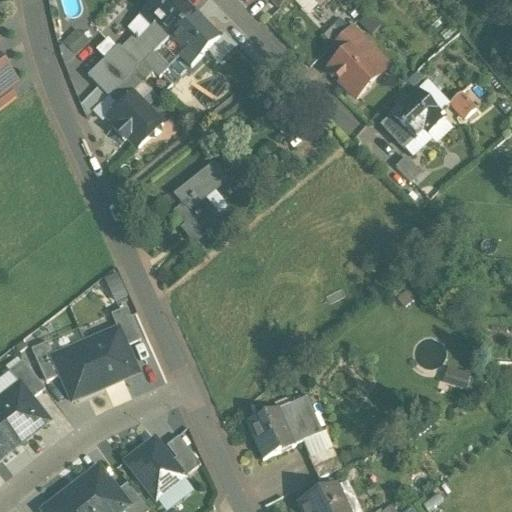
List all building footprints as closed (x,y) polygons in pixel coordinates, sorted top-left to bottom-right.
[(177,0),(159,0),(140,19),(152,30),(156,26),(171,40),(194,17),(177,0)] [(259,0),(267,7),(271,4),(279,13),(292,0),(259,0)] [(328,0),(308,0),(319,10),(328,0)] [(220,43),(194,17),(171,40),(185,55),(180,60),(191,71),(208,55),(220,43)] [(152,30),(139,43),(153,57),(171,40),(156,26),(152,30)] [(352,30),(331,51),(341,61),(354,49),(359,54),(367,45),(352,30)] [(220,43),(208,55),(219,66),(236,49),(225,38),(220,43)] [(139,43),(136,40),(120,55),(137,73),(145,66),(153,57),(139,43)] [(171,40),(153,57),(168,73),(178,83),(185,76),(191,71),(180,60),(185,55),(171,40)] [(390,69),(367,45),(359,54),(382,77),(390,69)] [(341,61),(328,74),(356,102),(382,77),(359,54),(354,49),(341,61)] [(117,52),(89,79),(109,100),(135,75),(136,74),(137,73),(120,55),(117,52)] [(168,73),(153,57),(145,66),(154,75),(160,81),(168,73)] [(154,75),(145,66),(137,73),(136,74),(146,84),(154,75)] [(109,100),(109,101),(119,111),(133,97),(145,85),(135,75),(109,100)] [(0,99),(9,92),(11,90),(0,76),(0,99)] [(178,83),(166,95),(178,108),(198,89),(185,76),(178,83)] [(469,91),(451,108),(466,124),(484,108),(469,91)] [(9,92),(0,99),(0,114),(17,102),(9,92)] [(445,125),(418,96),(391,122),(413,146),(423,136),(429,131),(433,136),(445,125)] [(163,129),(133,97),(119,111),(107,122),(118,133),(116,135),(125,145),(127,143),(138,153),(150,142),(155,141),(160,137),(160,132),(163,129)] [(413,146),(391,122),(382,130),(405,154),(413,146)] [(429,131),(423,136),(428,141),(433,136),(429,131)] [(406,162),(396,172),(410,187),(420,176),(406,162)] [(214,170),(176,201),(184,210),(176,217),(187,231),(183,234),(194,248),(221,226),(204,204),(227,186),(214,170)] [(104,283),(119,308),(131,301),(115,276),(104,283)] [(127,352),(141,346),(126,313),(111,320),(127,352)] [(118,335),(85,349),(104,392),(136,378),(137,377),(118,335)] [(47,348),(32,355),(46,387),(60,381),(47,348)] [(85,349),(53,363),(72,406),(104,392),(85,349)] [(32,404),(45,394),(23,366),(9,376),(20,389),(32,404)] [(20,389),(0,403),(0,422),(21,450),(50,428),(20,389)] [(319,438),(304,403),(278,414),(280,420),(289,416),(302,445),(319,438)] [(277,414),(249,426),(256,443),(254,444),(263,465),(303,446),(302,445),(293,449),(280,420),(278,414),(277,414)] [(0,422),(0,466),(21,450),(0,422)] [(168,430),(157,437),(164,449),(176,442),(168,430)] [(319,438),(302,445),(303,446),(309,461),(332,451),(326,436),(319,438)] [(170,465),(184,484),(202,469),(179,440),(168,448),(177,459),(170,465)] [(153,445),(126,467),(157,505),(184,484),(170,465),(153,445)] [(309,461),(309,462),(314,473),(337,462),(332,451),(309,461)] [(337,462),(314,473),(319,483),(342,472),(337,462)] [(98,472),(70,494),(84,511),(127,511),(129,511),(98,472)] [(346,511),(337,491),(300,508),(302,511),(346,511)] [(84,511),(70,494),(46,511),(84,511)]
